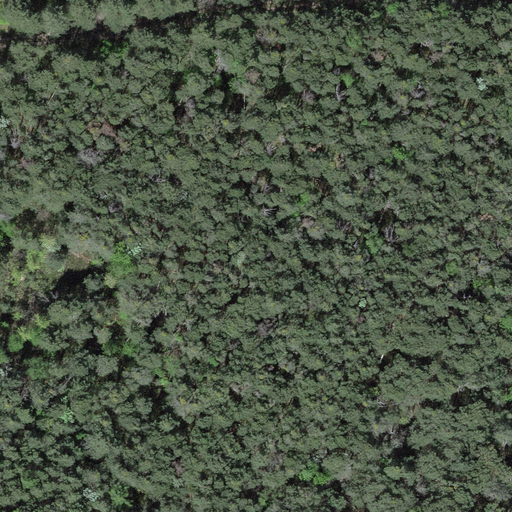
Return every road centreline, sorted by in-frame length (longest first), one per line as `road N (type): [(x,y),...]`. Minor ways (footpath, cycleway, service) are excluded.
road 1 (motorway): [(0,384),(330,249),(511,190)]
road 2 (motorway): [(511,58),(282,131),(0,249)]
